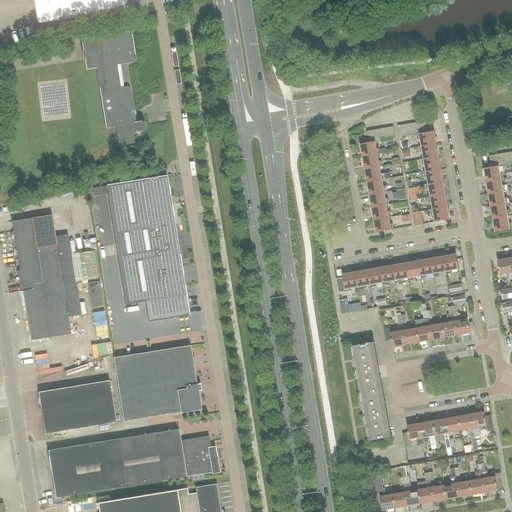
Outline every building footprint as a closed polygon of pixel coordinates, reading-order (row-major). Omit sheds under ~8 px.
[(33,0),(37,24),(127,9),(125,0),(33,0)] [(126,63),(131,63),(133,62),(134,61),(135,60),(135,58),(135,57),(131,31),(81,39),(86,70),(96,68),(105,127),(115,126),(118,146),(134,143),(132,133),(137,132),(141,132),(142,131),(143,130),(144,129),(145,128),(145,126),(145,125),(144,124),(143,123),(142,122),(141,122),(139,122),(136,122),(126,63)] [(434,131),(427,132),(422,133),(417,134),(418,140),(420,139),(421,146),(437,143),(434,131)] [(377,149),(376,142),(376,141),(373,142),(368,143),(360,144),(363,157),(380,154),(380,149),(379,148),(377,149)] [(439,156),(437,143),(421,146),(419,147),(420,152),(422,152),(424,159),(439,156)] [(379,161),(379,160),(378,154),(380,154),(363,157),(365,169),(383,166),(382,161),(379,161)] [(441,169),(440,160),(439,156),(424,159),(421,159),(422,165),(425,164),(426,171),(423,172),(441,169)] [(390,173),(384,174),(381,174),(380,167),(383,167),(383,166),(365,169),(367,182),(382,179),(382,180),(391,178),(390,173)] [(500,173),(499,166),(497,166),(491,167),(484,168),(486,181),(504,178),(503,173),(500,173)] [(443,181),(441,169),(423,172),(424,177),(427,177),(428,184),(426,184),(426,185),(443,181)] [(167,176),(106,185),(118,255),(126,305),(144,302),(147,321),(189,315),(175,225),(167,176)] [(504,178),(486,181),(488,194),(506,191),(505,185),(503,186),(501,179),(504,178)] [(384,187),(382,180),(382,179),(367,182),(369,195),(387,191),(386,186),(384,187)] [(446,194),(443,181),(426,185),(427,190),(429,190),(430,197),(428,197),(446,194)] [(405,190),(398,191),(399,201),(407,199),(405,190)] [(387,192),(387,191),(369,195),(372,207),(389,204),(388,199),(386,199),(385,192),(387,192)] [(506,191),(488,194),(490,206),(508,203),(507,198),(505,198),(504,191),(506,191)] [(448,207),(446,194),(428,197),(429,203),(431,202),(433,209),(430,210),(448,207)] [(508,203),(490,206),(493,219),(510,216),(509,210),(507,211),(506,204),(508,203)] [(389,204),(372,207),(374,220),(389,217),(392,217),(391,211),(388,212),(387,205),(389,204)] [(450,219),(448,207),(430,210),(431,215),(434,215),(435,222),(450,219)] [(423,224),(421,211),(417,212),(413,212),(415,225),(423,224)] [(52,215),(11,221),(31,341),(71,334),(68,317),(81,315),(76,282),(71,254),(69,238),(56,240),(52,215)] [(510,216),(493,219),(495,232),(511,228),(511,224),(511,223),(509,223),(508,216),(510,216)] [(390,224),(389,217),(374,220),(376,233),(394,229),(393,224),(390,224)] [(69,234),(70,242),(89,238),(86,220),(65,224),(66,235),(69,234)] [(95,238),(70,243),(72,253),(97,249),(95,238)] [(97,249),(71,254),(76,282),(102,278),(97,249)] [(456,254),(444,256),(447,274),(452,273),(452,271),(459,269),(456,254)] [(447,274),(444,256),(431,258),(434,276),(439,275),(439,273),(446,272),(446,274),(447,274)] [(434,276),(431,258),(418,260),(422,278),(427,277),(426,275),(433,274),(434,276)] [(511,271),(510,258),(498,260),(500,275),(509,273),(509,276),(508,276),(509,282),(511,281),(511,271)] [(422,278),(418,260),(406,263),(409,281),(414,280),(414,277),(421,276),(421,278),(422,278)] [(409,281),(406,263),(393,265),(396,280),(396,283),(402,282),(401,279),(408,278),(409,281)] [(396,280),(393,265),(380,267),(383,283),(384,285),(389,284),(389,282),(396,280)] [(383,283),(380,267),(368,269),(371,285),(371,287),(377,286),(376,284),(383,283)] [(371,285),(368,269),(355,272),(358,287),(358,289),(364,288),(364,286),(371,285)] [(358,287),(355,272),(343,274),(343,278),(336,279),(339,293),(346,292),(351,291),(351,288),(358,287)] [(463,290),(461,283),(448,286),(450,293),(463,290)] [(511,297),(511,290),(503,291),(504,298),(511,297)] [(467,302),(465,295),(453,298),(455,305),(467,302)] [(340,303),(342,314),(349,313),(350,313),(348,302),(340,303)] [(458,335),(452,306),(448,307),(449,314),(447,315),(448,323),(442,324),(445,337),(458,335)] [(461,320),(461,319),(460,313),(459,313),(458,313),(457,306),(452,306),(458,335),(471,333),(468,319),(461,320)] [(445,337),(442,324),(435,325),(435,324),(429,325),(432,340),(445,337)] [(432,340),(429,325),(423,326),(424,327),(417,328),(419,342),(432,340)] [(406,344),(404,330),(398,331),(398,332),(391,333),(390,328),(384,329),(386,341),(392,340),(393,346),(406,344)] [(419,342),(417,328),(410,330),(410,328),(404,330),(406,344),(419,342)] [(370,440),(391,436),(374,343),(353,347),(370,440)] [(180,413),(201,409),(198,391),(201,391),(200,383),(196,384),(193,366),(195,365),(194,357),(192,358),(190,346),(113,358),(123,421),(180,412),(180,413)] [(116,422),(109,380),(38,392),(45,434),(116,422)] [(481,442),(480,434),(481,434),(480,427),(487,426),(488,432),(494,431),(491,415),(485,416),(485,412),(471,414),(476,442),(481,442)] [(476,442),(471,414),(459,416),(461,430),(468,429),(469,436),(471,436),(472,443),(476,442)] [(461,430),(459,416),(446,419),(448,433),(449,433),(454,432),(454,431),(461,430)] [(448,433),(446,419),(433,421),(435,435),(442,433),(444,441),(446,441),(447,448),(451,447),(449,439),(450,439),(449,433),(448,433)] [(429,436),(435,435),(433,421),(420,423),(425,452),(430,451),(428,444),(430,443),(429,436)] [(425,452),(420,423),(407,426),(408,432),(403,434),(405,449),(412,447),(410,439),(417,438),(418,445),(420,445),(421,452),(425,452)] [(178,429),(119,439),(126,486),(215,472),(209,436),(180,441),(178,429)] [(126,486),(119,439),(48,450),(55,498),(126,486)] [(485,463),(480,464),(485,492),(498,490),(497,486),(503,485),(501,473),(495,474),(495,477),(489,478),(488,477),(487,470),(486,471),(485,463)] [(485,492),(480,464),(476,464),(477,472),(475,472),(476,480),(470,481),(472,495),(485,492)] [(426,489),(419,490),(421,503),(434,501),(431,487),(432,486),(431,481),(430,481),(429,473),(425,473),(426,481),(424,481),(425,488),(426,489)] [(381,475),(373,476),(378,504),(381,503),(382,510),(395,508),(393,494),(386,495),(386,494),(384,495),(381,475)] [(421,503),(419,490),(412,491),(412,490),(411,484),(409,484),(407,476),(403,477),(405,485),(405,486),(405,491),(406,491),(408,506),(421,503)] [(451,484),(444,485),(447,499),(459,497),(457,482),(456,476),(452,477),(450,477),(451,484)] [(472,495),(470,481),(463,482),(463,481),(457,482),(459,497),(472,495)] [(188,494),(187,488),(98,503),(99,511),(220,511),(216,484),(195,487),(196,493),(188,494)] [(447,499),(444,485),(437,487),(437,486),(432,486),(431,487),(434,501),(447,499)] [(406,491),(405,491),(400,492),(400,493),(393,494),(395,508),(408,506),(406,491)]
